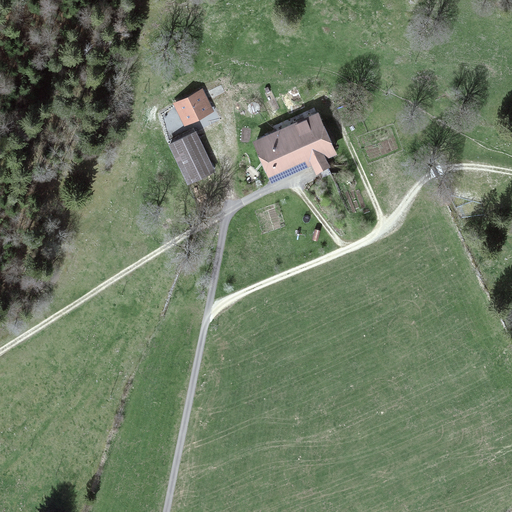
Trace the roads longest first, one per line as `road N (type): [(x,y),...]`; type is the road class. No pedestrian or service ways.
road 1 (track): [(206,317),(236,295),(373,235),(435,172),(466,165),(511,171)]
road 2 (track): [(0,350),(227,211)]
road 3 (track): [(384,227),(330,100)]
